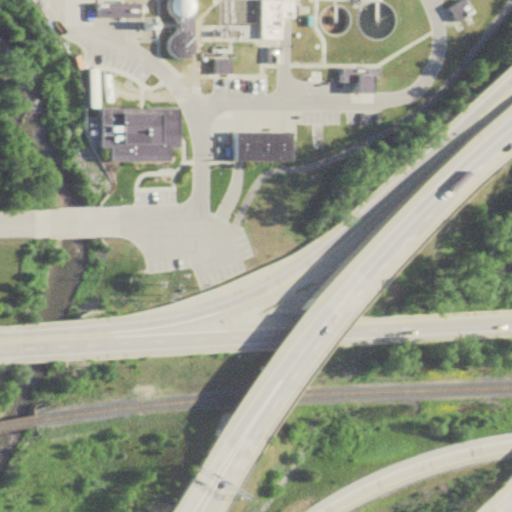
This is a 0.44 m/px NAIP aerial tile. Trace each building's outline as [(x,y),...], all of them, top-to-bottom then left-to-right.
[(440,9),(455,0),(464,13),(448,22),(440,9)] [(250,42),(271,42),(271,20),(284,20),(284,2),(250,2),(250,42)] [(139,5),(85,5),(85,20),(139,21),(139,5)] [(182,45),(168,35),(157,51),(171,61),(182,45)] [(207,76),(215,76),(215,69),(220,69),(220,62),(207,62),(207,76)] [(169,111),(91,110),(91,164),(159,165),(159,150),(168,150),(169,111)] [(224,164),(281,164),(281,135),(224,135),(224,164)]
